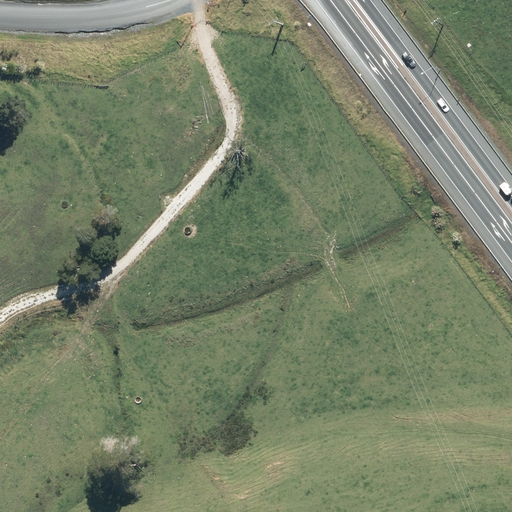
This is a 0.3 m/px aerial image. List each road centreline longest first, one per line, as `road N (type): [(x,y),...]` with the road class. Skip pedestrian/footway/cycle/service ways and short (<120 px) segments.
road 1 (trunk): [(511,244),(328,0)]
road 2 (trunk): [(365,0),(511,198)]
road 3 (unclassified): [(174,0),(118,15),(0,17)]
